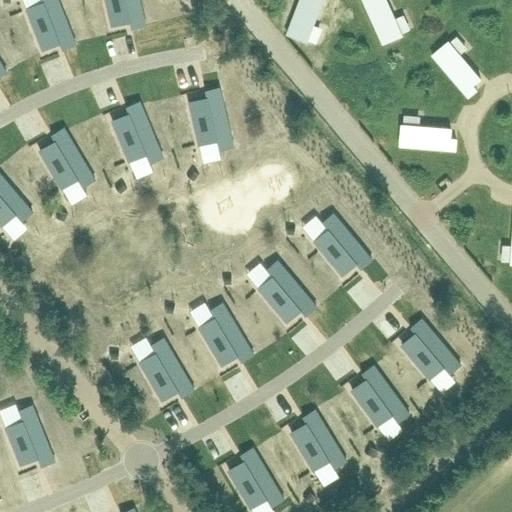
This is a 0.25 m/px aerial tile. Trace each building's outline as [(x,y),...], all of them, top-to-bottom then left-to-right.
[(42,0),(43,3),(27,10),(42,47),(48,44),(49,46),(59,42),(62,50),(76,45),(57,0),(42,0)] [(105,0),(111,22),(118,20),(118,22),(129,20),(131,29),(145,25),(139,0),(105,0)] [(299,0),(287,35),(305,41),(312,22),(315,23),(323,0),(299,0)] [(362,0),(382,44),(399,36),(391,17),(393,16),(386,0),(362,0)] [(174,29),(185,9),(171,2),(161,22),(174,29)] [(207,37),(196,20),(179,30),(190,47),(207,37)] [(130,29),(116,43),(134,62),(148,47),(130,29)] [(462,57),(460,59),(446,43),(432,56),(468,97),(477,89),(473,85),(480,78),(462,57)] [(220,51),(213,58),(227,72),(234,65),(220,51)] [(206,100),(189,105),(198,144),(205,143),(206,144),(216,142),(218,151),(232,147),(218,87),(203,90),(206,100)] [(231,94),(236,115),(260,109),(255,88),(231,94)] [(129,116),(112,122),(128,160),(134,157),(135,159),(145,155),(148,164),(162,158),(139,101),(125,106),(129,116)] [(175,103),(160,115),(174,133),(189,121),(175,103)] [(422,126),(422,129),(401,127),(400,146),(455,151),(455,139),(449,138),(450,128),(422,126)] [(56,142),(40,152),(60,186),(66,183),(67,184),(77,179),(81,187),(94,179),(62,127),(51,134),(56,142)] [(154,191),(164,182),(151,168),(141,177),(154,191)] [(0,223),(0,224),(6,219),(7,221),(15,214),(21,220),(32,211),(0,174),(0,223)] [(130,190),(119,198),(136,221),(148,213),(130,190)] [(57,203),(70,223),(77,217),(64,198),(57,203)] [(257,218),(267,208),(258,199),(248,209),(257,218)] [(327,229),(314,240),(341,272),(346,268),(348,269),(357,262),(361,267),(373,257),(332,212),(321,221),(327,229)] [(108,218),(89,227),(100,251),(120,242),(108,218)] [(221,237),(234,230),(229,221),(216,228),(221,237)] [(194,269),(208,253),(196,243),(183,259),(194,269)] [(272,276),(258,287),(286,319),(291,315),(292,316),(301,308),(306,314),(317,304),(277,259),(266,268),(272,276)] [(39,277),(48,294),(61,288),(52,271),(39,277)] [(78,325),(90,314),(77,299),(64,310),(78,325)] [(131,324),(143,307),(133,299),(121,316),(131,324)] [(215,318),(199,327),(219,362),(226,358),(227,360),(237,354),(240,361),(253,353),(222,301),(209,308),(215,318)] [(416,335),(402,346),(428,377),(434,373),(435,374),(443,368),(449,375),(460,365),(421,318),(410,327),(416,335)] [(330,334),(337,343),(354,328),(347,319),(330,334)] [(156,353),(140,362),(160,397),(166,393),(167,395),(178,389),(181,396),(194,388),(163,336),(150,343),(156,353)] [(367,380),(352,391),(377,424),(383,420),(384,422),(393,415),(398,422),(410,414),(373,364),(362,372),(367,380)] [(22,419),(6,426),(20,461),(27,459),(27,461),(37,457),(41,465),(54,460),(32,404),(18,409),(22,419)] [(307,424),(292,434),(312,467),(318,463),(319,465),(328,459),(333,467),(345,459),(314,408),(301,416),(307,424)] [(246,464),(230,473),(250,505),(256,502),(257,503),(266,498),(271,506),(284,498),(252,446),(240,454),(246,464)] [(237,493),(225,499),(231,511),(243,505),(237,493)]
